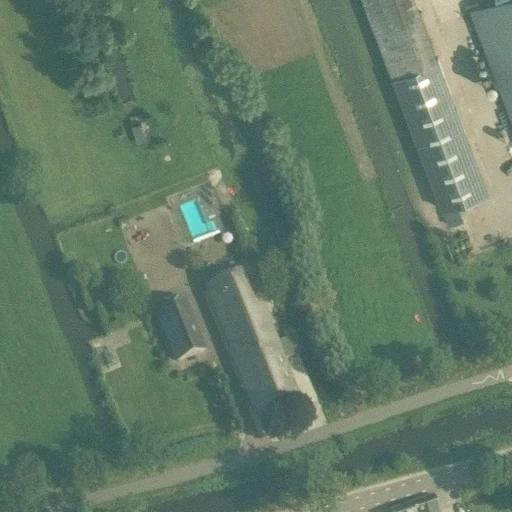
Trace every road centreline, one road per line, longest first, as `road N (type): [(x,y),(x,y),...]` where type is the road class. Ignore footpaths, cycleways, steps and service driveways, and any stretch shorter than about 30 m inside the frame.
road 1 (unclassified): [(63,511),(511,373)]
road 2 (tertiary): [(327,511),(511,460)]
